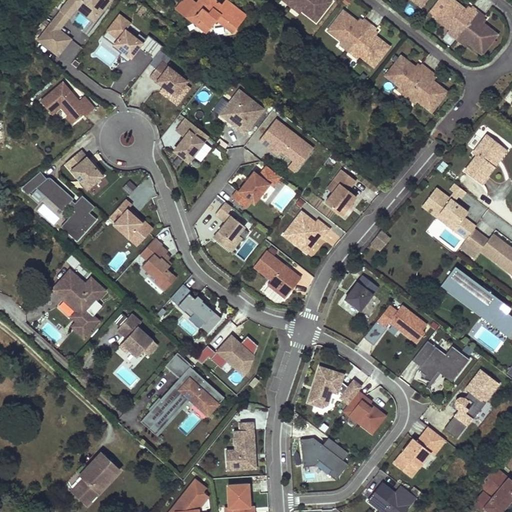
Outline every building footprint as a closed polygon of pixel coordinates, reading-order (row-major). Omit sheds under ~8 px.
[(110,0),(69,0),(61,11),(69,17),(77,7),(82,1),(99,15),(103,10),(102,9),(104,6),(105,7),(110,0)] [(176,9),(207,33),(217,20),(233,33),(246,16),(229,2),(225,8),(221,5),(215,0),(207,0),(201,8),(196,4),(189,13),(179,6),(176,9)] [(183,0),(179,6),(189,13),(196,4),(197,3),(192,0),(183,0)] [(196,4),(201,8),(207,0),(198,0),(197,3),(196,4)] [(288,0),(293,4),(302,10),(316,21),(331,2),(328,0),(288,0)] [(465,10),(452,0),(450,0),(436,19),(450,30),(459,37),(468,44),(482,54),(497,35),(483,24),(481,22),(483,19),(484,18),(478,12),(471,7),(470,9),(468,12),(465,10)] [(95,21),(99,15),(82,1),(77,7),(95,21)] [(293,4),(291,6),(300,13),(302,10),(293,4)] [(69,17),(61,11),(52,23),(59,29),(69,17)] [(373,66),(389,47),(375,36),(372,34),(375,31),(376,29),(369,24),(363,19),(362,21),(359,24),(357,22),(343,11),(328,31),(342,42),(350,48),(359,55),(373,66)] [(120,14),(108,30),(118,38),(114,44),(122,50),(120,53),(130,60),(139,48),(147,54),(157,41),(149,35),(148,36),(146,38),(139,33),(136,37),(126,29),(131,23),(120,14)] [(59,29),(52,23),(39,40),(59,55),(71,39),(59,29)] [(146,38),(148,36),(131,23),(126,29),(136,37),(139,33),(146,38)] [(108,30),(100,39),(128,61),(130,60),(120,53),(122,50),(114,44),(118,38),(108,30)] [(448,32),(457,39),(459,37),(450,30),(448,32)] [(468,44),(459,37),(457,39),(466,46),(468,44)] [(157,41),(147,54),(153,59),(160,50),(163,46),(157,41)] [(348,51),(350,48),(342,42),(339,44),(348,51)] [(99,52),(109,65),(116,60),(106,47),(99,52)] [(350,48),(348,51),(357,58),(359,55),(350,48)] [(160,50),(149,64),(156,69),(150,76),(164,87),(175,96),(185,84),(187,81),(166,65),(170,58),(160,50)] [(414,67),(401,56),(385,76),(399,86),(408,93),(417,100),(431,111),(446,91),(432,81),(430,79),(432,76),(433,74),(427,69),(420,64),(419,66),(417,69),(414,67)] [(86,116),(96,108),(85,95),(80,100),(64,81),(41,101),(53,114),(61,107),(69,115),(67,117),(73,124),(82,116),(81,114),(83,112),(85,114),(86,116)] [(190,88),(185,84),(175,96),(164,87),(160,92),(177,105),(190,88)] [(406,96),(408,93),(399,86),(397,89),(406,96)] [(245,133),(264,109),(239,89),(220,114),(245,133)] [(408,93),(406,96),(415,103),(417,100),(408,93)] [(206,134),(186,118),(175,132),(183,138),(177,147),(180,149),(178,154),(185,160),(190,153),(193,155),(204,142),(201,139),(206,134)] [(314,147),(276,118),(259,140),(278,154),(282,148),(285,151),(284,153),(293,160),(295,158),(301,163),(314,147)] [(473,161),(489,174),(494,167),(491,165),(504,148),(487,135),(474,153),(477,155),(473,161)] [(201,160),(212,146),(206,142),(195,156),(201,160)] [(491,165),(494,167),(507,150),(504,148),(491,165)] [(78,152),(65,163),(87,189),(103,176),(81,150),(78,152)] [(295,158),(293,160),(289,166),(295,171),(301,163),(295,158)] [(465,171),(482,183),(489,174),(473,161),(465,171)] [(233,187),(228,194),(242,204),(247,198),(251,201),(266,181),(250,168),(235,188),(233,187)] [(342,215),(357,196),(348,189),(356,180),(342,169),(334,179),(340,183),(333,192),(325,202),(342,215)] [(74,198),(52,178),(50,177),(49,177),(47,178),(40,172),(21,187),(28,195),(37,187),(63,212),(69,206),(75,212),(61,227),(77,241),(97,219),(90,212),(95,207),(82,195),(75,203),(72,200),(74,198)] [(340,183),(334,179),(327,188),(333,192),(340,183)] [(131,194),(136,185),(127,180),(122,189),(131,194)] [(462,199),(467,192),(455,183),(450,189),(454,192),(449,198),(455,203),(459,196),(462,199)] [(474,229),(476,227),(464,218),(468,212),(455,203),(449,198),(436,188),(422,206),(437,218),(440,214),(449,221),(446,225),(466,240),(474,229)] [(125,199),(110,216),(116,222),(114,224),(129,238),(135,231),(143,239),(153,229),(144,220),(142,222),(127,210),(129,207),(132,205),(125,199)] [(225,201),(216,214),(226,222),(214,237),(228,249),(239,234),(245,226),(228,212),(232,207),(225,201)] [(142,222),(144,220),(129,207),(127,210),(142,222)] [(301,211),(287,230),(293,235),(294,243),(307,253),(311,246),(311,243),(313,241),(315,242),(320,236),(322,238),(329,229),(318,220),(316,222),(301,211)] [(446,225),(449,221),(440,214),(437,218),(446,225)] [(488,240),(474,229),(466,240),(459,248),(474,259),(481,251),(511,274),(511,251),(511,253),(507,250),(509,247),(492,234),(488,240)] [(287,230),(283,234),(294,243),(293,235),(287,230)] [(135,231),(129,238),(137,246),(143,239),(135,231)] [(239,234),(228,249),(232,251),(243,237),(239,234)] [(147,260),(142,266),(157,280),(159,278),(168,287),(176,278),(166,269),(171,264),(168,260),(170,258),(165,254),(167,252),(161,246),(162,245),(155,238),(140,254),(147,260)] [(304,280),(269,252),(257,269),(274,282),(271,287),(288,300),(304,280)] [(456,267),(444,283),(474,306),(478,300),(490,308),(485,314),(484,316),(511,337),(511,335),(511,316),(509,314),(502,309),(506,304),(494,295),(495,293),(490,290),(489,291),(456,267)] [(69,270),(60,280),(66,286),(68,284),(73,287),(62,299),(75,311),(72,314),(77,319),(75,321),(71,326),(82,337),(97,320),(87,310),(105,290),(90,277),(85,284),(69,270)] [(157,280),(155,282),(165,290),(168,287),(159,278),(157,280)] [(362,312),(380,289),(365,278),(347,301),(362,312)] [(51,289),(62,299),(73,287),(68,284),(66,286),(60,280),(51,289)] [(183,284),(170,298),(178,306),(180,304),(185,309),(184,310),(190,317),(194,313),(204,322),(201,326),(208,333),(221,318),(197,296),(195,298),(189,293),(192,291),(183,284)] [(478,300),(474,306),(485,314),(490,308),(478,300)] [(502,309),(509,314),(511,309),(511,308),(506,304),(502,309)] [(387,307),(365,336),(373,343),(389,322),(408,336),(409,335),(417,342),(424,333),(422,331),(427,325),(401,305),(397,311),(389,305),(387,307)] [(140,321),(130,312),(119,326),(128,334),(126,337),(119,345),(127,352),(129,349),(137,356),(143,349),(148,354),(157,342),(136,325),(140,321)] [(178,325),(192,335),(197,328),(183,318),(178,325)] [(119,326),(116,329),(126,337),(128,334),(119,326)] [(215,353),(207,345),(196,358),(202,364),(208,357),(221,368),(229,359),(233,362),(231,364),(243,376),(248,371),(257,346),(247,336),(240,344),(235,339),(231,343),(227,340),(215,353)] [(427,341),(412,361),(420,367),(418,370),(425,375),(423,380),(430,382),(437,372),(451,382),(469,360),(452,346),(445,355),(427,341)] [(181,345),(176,351),(181,356),(186,350),(185,349),(181,345)] [(172,416),(165,410),(182,391),(208,413),(223,395),(192,369),(194,367),(181,356),(176,351),(165,365),(181,378),(162,400),(159,397),(149,409),(151,411),(142,422),(157,434),(172,416)] [(340,397),(348,404),(358,391),(362,387),(354,381),(349,387),(341,381),(343,375),(320,367),(314,385),(317,386),(314,393),(311,392),(308,402),(326,408),(332,391),(337,393),(338,391),(343,395),(340,397)] [(480,370),(475,377),(482,382),(487,375),(480,370)] [(458,409),(459,409),(444,429),(456,439),(472,419),(473,420),(486,403),(485,402),(499,384),(487,375),(482,382),(475,377),(466,388),(470,391),(465,398),(464,398),(463,398),(462,398),(461,398),(460,398),(459,399),(458,399),(457,400),(457,401),(456,402),(456,403),(456,405),(456,406),(457,407),(458,408),(458,409)] [(255,377),(249,384),(253,388),(259,381),(255,377)] [(372,401),(358,391),(348,404),(343,410),(372,433),(386,415),(375,407),(371,407),(368,405),(370,403),(372,401)] [(249,455),(255,454),(253,421),(240,422),(240,430),(234,431),(235,450),(226,450),(227,470),(250,469),(249,455)] [(413,438),(394,463),(411,477),(430,452),(433,454),(445,439),(429,427),(417,441),(413,438)] [(343,460),(349,453),(329,438),(323,445),(321,443),(319,446),(315,443),(314,438),(300,440),(304,467),(315,465),(319,460),(332,470),(329,474),(336,480),(348,464),(343,460)] [(119,469),(101,452),(80,475),(84,478),(72,491),(87,504),(119,469)] [(485,508),(490,511),(500,511),(511,497),(511,481),(495,468),(481,485),(494,496),(493,498),(485,492),(475,504),(483,510),(485,508)] [(174,511),(171,509),(169,511),(198,511),(198,510),(209,497),(203,493),(206,488),(196,479),(177,502),(181,505),(176,511),(174,511)] [(382,511),(404,511),(416,497),(401,485),(395,493),(382,483),(368,501),(382,511)] [(248,484),(228,485),(229,511),(250,511),(248,511),(246,511),(246,506),(250,506),(248,484)] [(511,497),(500,511),(508,511),(511,508),(511,497)] [(177,502),(171,509),(174,511),(176,511),(181,505),(177,502)]
